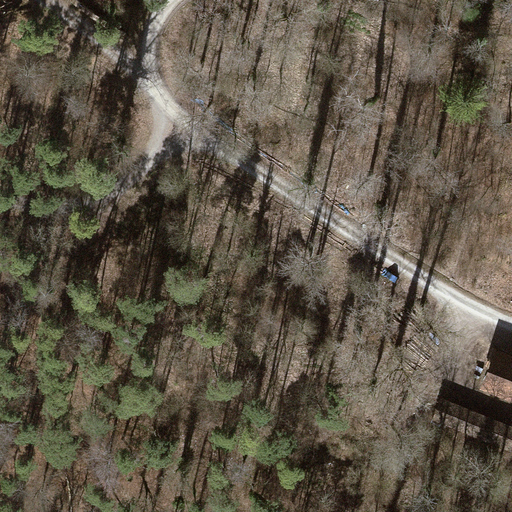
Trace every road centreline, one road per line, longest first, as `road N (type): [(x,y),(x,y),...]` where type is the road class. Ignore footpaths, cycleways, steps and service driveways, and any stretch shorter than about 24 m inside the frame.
road 1 (track): [(511,313),(444,281),(173,118)]
road 2 (track): [(109,206),(57,254),(0,270)]
